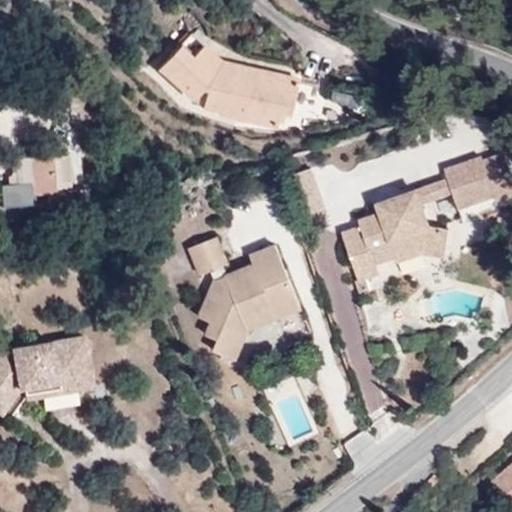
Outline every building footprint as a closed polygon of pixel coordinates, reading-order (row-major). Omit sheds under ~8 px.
[(219,62),(189,35),(159,69),(205,111),(286,129),(290,114),(314,119),(321,84),(219,62)] [(483,156),(447,168),(477,200),(495,194),(496,198),(511,192),(511,174),(504,152),(484,160),(483,156)] [(27,157),(29,183),(30,193),(54,191),(52,156),(27,157)] [(16,183),(29,183),(27,157),(14,158),(16,183)] [(477,200),(447,168),(445,169),(448,179),(376,204),(379,212),(359,219),(361,226),(343,233),(359,279),(380,272),(377,263),(395,256),(396,262),(424,252),(445,254),(448,227),(429,225),(421,202),(453,190),(458,207),(477,200)] [(302,217),(327,209),(313,169),(288,177),(302,217)] [(275,311),(278,317),(302,308),(277,245),(251,256),(254,265),(228,276),(224,266),(228,263),(217,237),(189,248),(200,275),(212,271),(215,279),(199,317),(210,322),(205,334),(218,340),(214,350),(236,359),(248,330),(246,323),(275,311)] [(248,330),(278,317),(275,311),(246,323),(248,330)] [(0,411),(17,388),(22,388),(90,376),(83,336),(10,348),(10,351),(0,352),(0,411)] [(90,376),(22,388),(24,398),(92,387),(90,376)] [(511,465),(496,479),(511,497),(511,465)]
